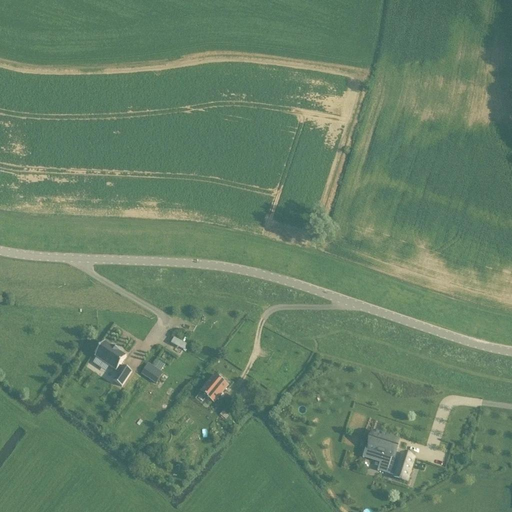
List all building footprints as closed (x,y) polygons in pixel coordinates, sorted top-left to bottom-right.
[(301,355),(308,339),(286,329),(278,346),(301,355)] [(181,354),(186,345),(173,338),(168,347),(181,354)] [(126,357),(105,342),(95,357),(119,373),(113,382),(122,387),(132,372),(123,366),(122,368),(120,366),(126,357)] [(154,366),(162,370),(165,364),(157,360),(154,366)] [(141,375),(156,385),(163,374),(148,364),(141,375)] [(215,376),(200,393),(214,404),(229,387),(215,376)] [(414,458),(399,453),(399,454),(394,453),(398,440),(375,433),(370,450),(392,457),(387,473),(394,476),(393,477),(407,481),(414,458)]
